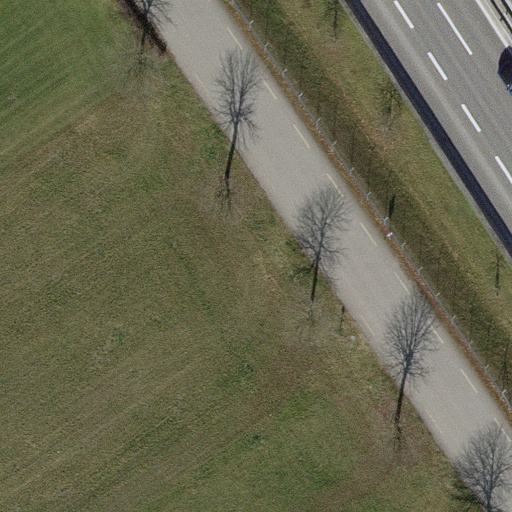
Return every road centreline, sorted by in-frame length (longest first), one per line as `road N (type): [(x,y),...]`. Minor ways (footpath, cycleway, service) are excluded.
road 1 (unclassified): [(165,0),(511,497)]
road 2 (motorway): [(436,0),(511,116)]
